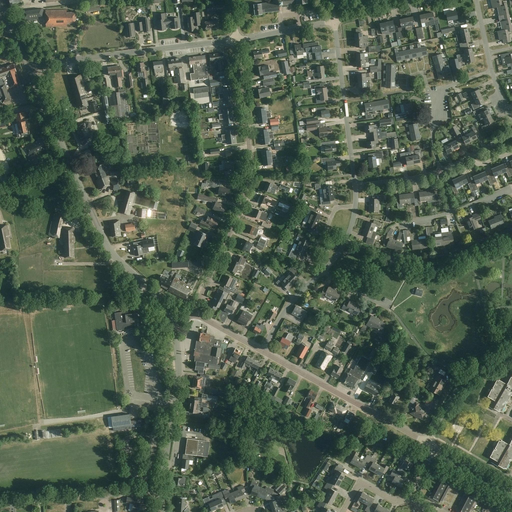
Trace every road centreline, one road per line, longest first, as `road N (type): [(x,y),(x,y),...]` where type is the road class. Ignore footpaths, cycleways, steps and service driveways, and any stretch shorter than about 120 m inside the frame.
road 1 (residential): [(236,40),(246,191),(191,315)]
road 2 (unclassified): [(27,65),(236,40)]
road 3 (unclassified): [(172,320),(110,253),(65,154)]
road 4 (unclassified): [(427,443),(261,350)]
road 5 (unclassified): [(160,490),(178,375),(172,320)]
road 6 (residential): [(355,186),(333,20)]
road 7 (unclassified): [(0,504),(160,490)]
road 8 (residential): [(440,171),(432,134),(438,97),(490,71)]
road 9 (unclassified): [(427,443),(465,379),(511,352)]
